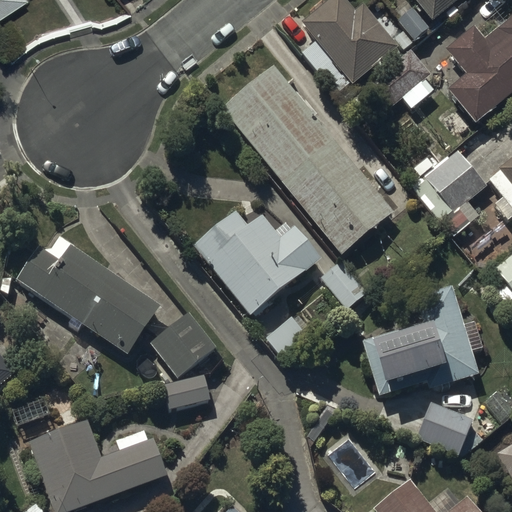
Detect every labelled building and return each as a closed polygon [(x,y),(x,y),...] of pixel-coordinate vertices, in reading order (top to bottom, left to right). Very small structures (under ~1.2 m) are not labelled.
[(0,0),(0,11),(18,0),(0,0)] [(342,0),(330,0),(301,24),(315,42),(300,53),(335,96),(349,85),(350,86),(396,49),(362,7),(353,13),(342,0)] [(411,0),(394,14),(399,20),(397,22),(405,33),(394,41),(402,51),(439,23),(437,21),(463,0),(411,0)] [(511,16),(483,41),(472,28),(444,50),(465,76),(448,90),(475,123),(511,92),(511,16)] [(429,76),(409,52),(366,87),(386,112),(401,100),(410,111),(433,92),(423,80),(429,76)] [(391,213),(274,68),(224,108),(340,253),(391,213)] [(485,188),(456,152),(447,159),(445,157),(408,186),(437,224),(439,222),(453,240),(473,225),(460,208),(485,188)] [(511,160),(487,182),(501,199),(493,205),(508,223),(511,219),(511,160)] [(321,260),(293,227),(279,239),(262,219),(247,231),(234,214),(192,249),(250,319),(321,260)] [(156,309),(69,248),(59,263),(38,248),(16,281),(71,319),(67,325),(78,333),(82,326),(124,355),(156,309)] [(511,254),(492,271),(502,283),(491,292),(503,307),(511,298),(511,254)] [(368,294),(342,262),(319,280),(345,312),(368,294)] [(423,326),(360,343),(375,398),(426,385),(427,391),(479,377),(472,353),(481,350),(473,322),(462,325),(452,290),(416,300),(423,326)] [(189,315),(151,345),(158,354),(148,362),(165,384),(174,377),(177,379),(216,349),(189,315)] [(290,318),(264,340),(284,363),(315,336),(299,317),(293,322),(290,318)] [(0,393),(17,379),(0,359),(0,393)] [(203,377),(162,387),(169,412),(176,411),(177,413),(203,407),(202,404),(210,403),(203,377)] [(471,421),(430,406),(417,439),(458,454),(471,421)] [(88,423),(29,444),(52,511),(69,511),(168,477),(154,439),(147,442),(143,433),(115,443),(119,455),(101,461),(88,423)] [(511,445),(495,456),(511,483),(511,445)] [(453,511),(430,511),(409,484),(374,510),(374,511),(502,511),(501,511),(499,511),(477,511),(469,500),(453,511)]
